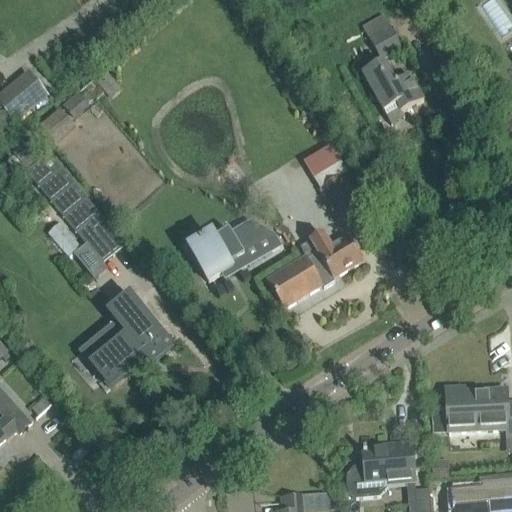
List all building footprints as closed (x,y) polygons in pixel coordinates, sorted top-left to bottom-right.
[(381,61),(402,49),(382,15),(361,27),(381,61)] [(423,102),(413,85),(409,77),(394,85),(382,65),(362,76),(391,127),(404,119),(402,114),(423,102)] [(30,73),(0,97),(0,109),(15,127),(50,98),(30,73)] [(111,100),(121,91),(107,75),(96,84),(111,100)] [(88,109),(77,94),(62,106),(73,121),(88,109)] [(75,131),(58,110),(39,126),(56,147),(75,131)] [(124,245),(49,152),(26,170),(102,263),(124,245)] [(362,211),(352,194),(343,179),(321,192),(340,224),(362,211)] [(244,257),(242,253),(272,235),(252,223),(231,235),(228,231),(214,240),(211,236),(188,251),(208,284),(232,270),(230,266),(244,257)] [(364,263),(353,245),(349,239),(332,250),(321,233),(308,241),(316,254),(307,260),(325,289),(334,284),(333,281),(364,263)] [(325,289),(307,260),(306,261),(305,260),(292,268),(268,282),(266,283),(283,311),(322,288),(323,290),(325,289)] [(170,349),(157,334),(129,299),(109,315),(127,337),(92,367),(110,388),(145,359),(150,365),(170,349)] [(511,440),(511,404),(506,405),(506,393),(464,395),(464,390),(446,391),(448,434),(507,431),(508,441),(511,440)] [(0,445),(16,431),(19,435),(30,426),(0,392),(0,412),(5,419),(0,423),(0,445)] [(414,483),(411,447),(363,451),(364,468),(353,469),(346,477),(346,479),(346,481),(345,484),(346,487),(347,490),(347,492),(347,494),(356,501),(379,499),(386,491),(385,485),(414,483)] [(510,511),(510,509),(511,508),(511,483),(477,487),(477,493),(453,495),(454,511),(510,511)] [(429,511),(428,491),(413,492),(414,511),(429,511)] [(282,511),(334,511),(326,496),(324,496),(307,498),(281,500),(282,511)]
